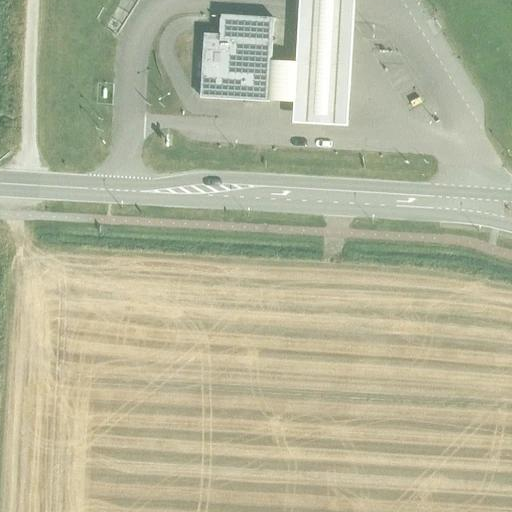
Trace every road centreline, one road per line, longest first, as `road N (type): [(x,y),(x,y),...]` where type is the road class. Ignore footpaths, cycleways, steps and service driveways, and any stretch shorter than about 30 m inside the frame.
road 1 (secondary): [(0,184),(465,204)]
road 2 (track): [(27,184),(35,0)]
